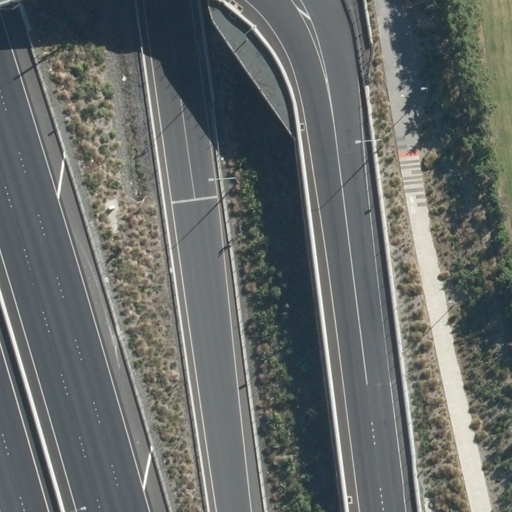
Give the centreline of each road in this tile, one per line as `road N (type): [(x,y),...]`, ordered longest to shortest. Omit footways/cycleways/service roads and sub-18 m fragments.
road 1 (motorway): [(163,0),(233,511)]
road 2 (motorway): [(0,168),(102,511)]
